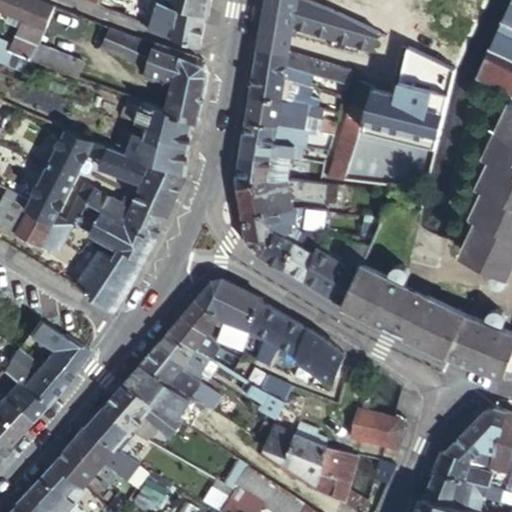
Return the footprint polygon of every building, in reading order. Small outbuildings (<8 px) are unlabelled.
[(0,0),(0,11),(10,16),(17,0),(0,0)] [(17,0),(10,16),(23,20),(27,22),(35,0),(17,0)] [(45,30),(56,6),(39,0),(35,0),(27,22),(45,30)] [(201,45),(207,15),(171,3),(161,0),(160,0),(150,29),(201,45)] [(172,0),(171,3),(207,15),(210,16),(212,0),(172,0)] [(259,47),(289,50),(292,34),(297,0),(266,0),(262,29),(259,47)] [(477,21),(487,0),(459,0),(454,9),(477,21)] [(511,4),(478,79),(511,96),(511,104),(511,105),(511,4)] [(27,22),(23,20),(8,55),(30,64),(31,63),(38,46),(45,30),(27,22)] [(152,53),(156,43),(110,27),(106,37),(152,53)] [(430,55),(455,67),(457,61),(462,51),(466,41),(435,28),(422,52),(430,55)] [(146,78),(174,88),(175,81),(146,69),(152,53),(106,37),(101,51),(129,62),(146,78)] [(168,111),(196,121),(200,122),(211,76),(207,64),(198,61),(199,58),(156,43),(152,53),(146,69),(175,81),(174,88),(168,111)] [(31,63),(77,79),(83,62),(38,46),(31,63)] [(289,50),(259,47),(257,62),(287,66),(289,50)] [(354,70),(289,50),(287,66),(287,68),(307,73),(350,84),(352,80),(354,70)] [(450,86),(455,67),(430,55),(423,78),(450,86)] [(257,62),(254,77),(284,83),(287,68),(287,66),(257,62)] [(287,68),(284,83),(304,87),(307,73),(287,68)] [(254,77),(251,99),(280,104),(284,83),(254,77)] [(371,99),(374,86),(360,82),(356,95),(371,99)] [(304,87),(284,83),(280,104),(301,107),(318,110),(320,99),(312,98),(314,90),(304,87)] [(371,99),(356,95),(354,104),(368,108),(371,99)] [(251,99),(248,119),(277,124),(278,114),(280,104),(251,99)] [(164,132),(193,144),(196,121),(168,111),(141,102),(136,118),(163,128),(165,129),(164,132)] [(301,107),(280,104),(278,114),(298,117),(301,107)] [(368,108),(354,104),(350,116),(364,120),(368,108)] [(511,105),(510,104),(483,158),(491,162),(477,189),(484,192),(470,219),(477,223),(461,257),(509,282),(511,274),(511,105)] [(277,124),(298,127),(307,129),(322,132),(325,111),(318,110),(301,107),(298,117),(278,114),(277,124)] [(364,120),(350,116),(344,133),(358,138),(364,120)] [(248,119),(245,139),(287,144),(295,145),(298,127),(277,124),(248,119)] [(298,127),(295,145),(304,147),(307,129),(298,127)] [(112,144),(74,129),(55,160),(48,174),(47,175),(72,190),(93,153),(106,158),(112,144)] [(139,130),(134,153),(188,175),(192,150),(162,139),(139,130)] [(162,139),(192,150),(193,144),(164,132),(162,139)] [(358,138),(344,133),(336,158),(351,162),(358,138)] [(245,139),(243,155),(265,157),(266,150),(289,155),(294,156),(295,145),(287,144),(245,139)] [(188,175),(134,153),(112,144),(106,158),(108,159),(103,168),(134,180),(134,179),(146,184),(141,194),(137,204),(168,217),(188,175)] [(304,147),(295,145),(294,156),(302,158),(304,147)] [(243,155),(239,186),(269,176),(288,177),(289,155),(266,150),(265,157),(243,155)] [(351,162),(336,158),(333,169),(348,173),(351,162)] [(329,178),(346,180),(348,173),(333,169),(329,178)] [(47,175),(32,201),(27,208),(53,223),(58,215),(72,190),(47,175)] [(269,176),(239,186),(243,213),(269,209),(269,217),(279,219),(280,208),(293,208),(294,198),(288,177),(269,176)] [(327,183),(320,181),(288,177),(294,198),(324,202),(327,183)] [(333,203),(337,184),(327,183),(324,202),(333,203)] [(89,185),(69,221),(72,222),(79,226),(91,202),(94,198),(98,190),(89,185)] [(27,208),(32,201),(8,188),(0,201),(0,223),(44,247),(57,249),(72,222),(69,221),(58,215),(53,223),(27,208)] [(158,237),(168,217),(137,204),(126,200),(124,204),(98,190),(94,198),(91,202),(158,237)] [(91,202),(79,226),(121,248),(145,261),(158,237),(91,202)] [(269,209),(243,213),(249,241),(264,256),(279,232),(290,230),(292,223),(306,224),(308,210),(293,208),(280,208),(279,219),(269,217),(269,209)] [(301,230),(303,228),(290,230),(279,232),(297,242),(301,230)] [(297,242),(316,253),(318,246),(319,240),(301,230),(297,242)] [(279,232),(264,256),(273,261),(287,269),(287,266),(297,242),(279,232)] [(345,304),(363,265),(371,245),(351,240),(346,256),(342,254),(340,261),(318,246),(316,253),(308,279),(334,296),(345,304)] [(73,281),(117,311),(145,261),(121,248),(117,255),(93,242),(73,281)] [(302,276),(308,279),(316,253),(297,242),(287,266),(302,276)] [(430,297),(363,265),(345,304),(411,335),(453,355),(506,374),(511,359),(511,331),(487,323),(470,316),(451,307),(430,297)] [(216,281),(173,330),(198,345),(224,316),(257,326),(268,332),(285,341),(309,353),(306,357),(335,382),(345,352),(340,349),(327,340),(311,328),(295,320),(276,309),(253,297),(255,293),(224,278),(216,281)] [(66,384),(90,352),(0,294),(0,316),(52,350),(43,365),(66,384)] [(173,330),(161,343),(187,358),(191,353),(198,345),(173,330)] [(285,341),(268,332),(256,357),(274,366),(285,341)] [(161,343),(144,363),(171,380),(181,366),(187,358),(161,343)] [(206,349),(198,345),(191,353),(199,359),(206,349)] [(214,375),(224,361),(206,349),(199,359),(191,353),(187,358),(197,364),(214,375)] [(34,376),(43,365),(20,350),(12,361),(34,376)] [(187,358),(181,366),(191,373),(197,364),(187,358)] [(7,376),(18,383),(48,405),(66,384),(43,365),(34,376),(12,361),(3,373),(7,376)] [(171,380),(144,363),(131,378),(159,397),(171,380)] [(181,366),(171,380),(183,388),(195,396),(204,382),(191,373),(181,366)] [(0,391),(5,396),(18,383),(7,376),(0,382),(0,391)] [(282,376),(272,390),(288,400),(297,384),(282,376)] [(131,378),(128,382),(156,401),(159,397),(131,378)] [(183,388),(171,380),(159,397),(171,405),(173,403),(183,388)] [(156,401),(128,382),(105,408),(133,431),(145,416),(164,429),(174,413),(156,401)] [(195,396),(207,404),(217,391),(204,382),(195,396)] [(48,405),(18,383),(5,396),(34,420),(48,405)] [(195,396),(183,388),(173,403),(184,410),(195,396)] [(288,400),(272,390),(264,407),(271,411),(279,416),(288,400)] [(5,396),(0,401),(0,416),(20,434),(34,420),(5,396)] [(159,397),(156,401),(174,413),(180,416),(184,410),(173,403),(171,405),(159,397)] [(352,437),(399,448),(408,429),(401,419),(369,409),(365,408),(362,407),(352,437)] [(105,408),(89,425),(119,448),(133,431),(105,408)] [(497,452),(509,412),(499,408),(484,410),(468,431),(485,444),(485,448),(493,451),(497,452)] [(511,457),(511,412),(509,412),(497,452),(493,465),(499,466),(508,469),(511,457)] [(180,416),(174,413),(164,429),(169,432),(180,416)] [(0,443),(6,450),(20,434),(0,416),(0,443)] [(276,424),(266,449),(287,461),(297,432),(276,424)] [(119,448),(89,425),(74,444),(101,468),(106,462),(119,448)] [(468,431),(453,452),(472,458),(476,459),(485,448),(485,444),(468,431)] [(287,461),(318,480),(329,444),(297,432),(287,461)] [(80,481),(85,486),(98,472),(101,468),(74,444),(58,461),(80,481)] [(318,480),(348,498),(360,454),(329,444),(318,480)] [(130,457),(119,448),(106,462),(119,473),(130,457)] [(433,473),(437,474),(488,485),(494,473),(470,466),(472,458),(453,452),(445,449),(433,473)] [(119,473),(130,480),(141,465),(130,457),(119,473)] [(382,458),(381,459),(377,476),(390,482),(398,464),(392,461),(382,458)] [(494,473),(499,466),(493,465),(489,463),(484,462),(476,459),(472,458),(470,466),(494,473)] [(80,481),(58,461),(45,475),(68,495),(80,481)] [(119,473),(106,462),(101,468),(98,472),(106,479),(100,486),(114,497),(123,488),(113,479),(119,473)] [(140,488),(152,473),(141,465),(130,480),(140,488)] [(437,474),(426,497),(474,511),(478,511),(484,497),(502,498),(506,489),(488,485),(437,474)] [(45,475),(33,488),(56,508),(68,495),(45,475)] [(89,490),(85,486),(80,481),(68,495),(77,504),(89,490)] [(52,511),(56,508),(33,488),(19,503),(29,511),(52,511)] [(511,491),(506,489),(502,498),(511,501),(511,491)] [(77,504),(68,495),(56,508),(59,511),(72,511),(78,505),(77,504)] [(424,496),(417,511),(474,511),(426,497),(424,496)] [(29,511),(19,503),(11,511),(29,511)]
